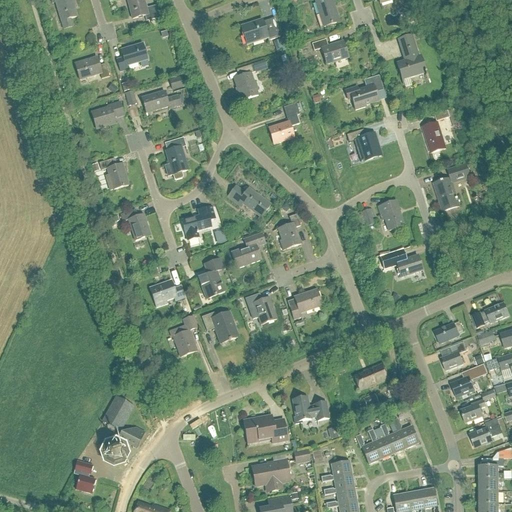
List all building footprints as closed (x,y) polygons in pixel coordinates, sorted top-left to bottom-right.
[(51,0),(52,4),(55,3),(63,30),(73,27),(70,20),(77,18),(71,0),(51,0)] [(146,10),(143,0),(126,0),(132,21),(145,17),(146,22),(159,19),(156,7),(146,10)] [(316,3),(320,16),(316,17),(319,28),(323,27),(324,28),(339,24),(333,6),(336,5),(334,0),(325,0),(325,1),(316,3)] [(280,38),(274,19),(262,23),(262,21),(241,28),(247,46),(267,40),(268,42),(280,38)] [(418,58),(411,37),(398,41),(402,53),(404,52),(407,62),(397,65),(402,81),(424,75),(425,78),(426,77),(420,58),(418,58)] [(328,48),(326,41),(311,46),(314,53),(321,50),(326,66),(348,59),(343,43),(328,48)] [(117,61),(120,73),(128,71),(127,68),(147,61),(142,45),(121,52),(123,59),(117,61)] [(99,67),(97,59),(75,65),(79,82),(100,75),(101,81),(109,78),(105,65),(99,67)] [(239,79),(234,80),(241,103),(258,97),(257,93),(258,92),(255,82),(253,82),(251,74),(255,73),(255,74),(267,70),(264,62),(256,65),(236,71),(239,79)] [(346,91),(345,93),(348,101),(352,100),(355,110),(355,112),(366,108),(365,107),(378,103),(378,102),(376,94),(376,93),(383,91),(378,77),(366,81),(368,88),(365,88),(358,91),(358,89),(355,88),(346,91)] [(170,82),(172,91),(184,87),(181,78),(170,82)] [(118,90),(113,86),(109,92),(114,95),(118,90)] [(126,95),(129,107),(136,105),(132,93),(126,95)] [(146,117),(147,117),(146,114),(168,108),(169,111),(180,108),(177,97),(166,100),(164,93),(141,100),(146,117)] [(313,104),(321,102),(319,96),(312,98),(313,104)] [(91,114),(96,131),(115,125),(114,120),(123,117),(119,104),(107,107),(107,109),(91,114)] [(268,130),(273,146),(294,140),(290,128),(296,126),(294,118),(299,116),(296,106),(283,110),(288,124),(268,130)] [(448,112),(435,116),(437,122),(450,118),(451,121),(458,119),(455,110),(448,112)] [(422,129),(431,156),(446,151),(438,124),(422,129)] [(365,163),(381,158),(374,135),(365,138),(363,131),(346,136),(349,144),(358,141),(365,163)] [(165,153),(169,166),(164,167),(167,178),(172,176),(172,177),(188,172),(181,149),(186,147),(183,139),(170,144),(172,151),(165,153)] [(106,171),(108,177),(105,177),(109,192),(112,191),(112,192),(128,187),(122,166),(117,167),(114,160),(99,165),(101,172),(106,171)] [(443,214),(459,209),(452,185),(465,181),(471,179),(467,166),(448,172),(450,178),(450,180),(434,185),(443,214)] [(227,199),(240,208),(242,205),(259,218),(257,221),(259,222),(270,207),(249,191),(245,195),(235,188),(227,199)] [(403,227),(395,203),(377,209),(381,222),(384,221),(388,232),(403,227)] [(181,221),(187,242),(199,239),(197,233),(212,229),(210,221),(215,220),(212,207),(197,211),(199,217),(181,221)] [(137,218),(135,211),(119,216),(122,224),(127,222),(135,243),(150,238),(143,216),(137,218)] [(362,213),(367,227),(373,225),(369,211),(362,213)] [(119,222),(117,216),(109,219),(112,225),(119,222)] [(279,243),(283,252),(300,246),(295,230),(300,228),(296,216),(289,219),(291,226),(278,231),(281,242),(279,243)] [(231,254),(237,270),(261,262),(256,249),(265,246),(261,235),(243,242),(246,249),(231,254)] [(402,262),(400,256),(387,260),(390,269),(396,267),(400,279),(422,272),(417,257),(402,262)] [(216,273),(221,271),(217,261),(204,266),(208,276),(198,280),(206,301),(224,294),(216,273)] [(174,290),(171,282),(149,289),(156,309),(167,305),(167,302),(174,299),(175,303),(185,300),(180,287),(174,290)] [(287,303),(289,309),(294,321),(301,318),(300,315),(322,307),(316,291),(294,298),(294,300),(287,303)] [(261,302),(259,296),(245,301),(248,308),(253,306),(260,326),(276,321),(269,299),(261,302)] [(395,305),(398,300),(393,296),(389,301),(395,305)] [(491,325),(510,318),(504,305),(472,318),(477,330),(485,326),(484,324),(490,322),(491,325)] [(238,339),(229,314),(216,318),(214,314),(201,319),(206,333),(214,330),(220,345),(238,339)] [(182,321),(184,327),(185,326),(188,333),(197,329),(192,318),(182,321)] [(462,332),(459,325),(454,327),(454,326),(434,334),(439,346),(459,338),(457,334),(462,332)] [(180,360),(196,353),(188,333),(185,326),(184,327),(169,333),(180,360)] [(511,332),(500,336),(505,351),(511,348),(511,332)] [(477,337),(480,346),(495,341),(493,333),(477,337)] [(441,361),(446,374),(463,367),(459,356),(467,353),(463,344),(450,349),(453,356),(441,361)] [(481,356),(473,358),(476,367),(484,364),(481,356)] [(511,372),(511,356),(498,360),(501,368),(502,373),(511,370),(511,372)] [(489,372),(501,368),(498,360),(486,364),(489,372)] [(369,389),(389,381),(382,365),(365,373),(365,374),(353,379),(359,393),(369,388),(369,389)] [(451,386),(457,400),(474,393),(470,383),(481,379),(477,370),(466,374),(468,379),(451,386)] [(460,412),(465,425),(484,418),(480,410),(487,407),(485,402),(496,398),(494,392),(481,397),(483,401),(471,406),(472,407),(460,412)] [(363,400),(366,408),(377,403),(374,396),(363,400)] [(102,423),(120,433),(133,408),(116,398),(102,423)] [(308,408),(307,399),(292,402),(295,419),(293,419),(294,426),(302,425),(301,423),(311,421),(311,420),(316,419),(316,423),(328,420),(325,404),(313,406),(313,407),(308,408)] [(271,417),(243,423),(245,423),(249,443),(270,439),(271,441),(271,445),(287,442),(284,425),(273,427),(272,424),(271,417)] [(398,433),(406,450),(418,445),(411,428),(401,432),(400,430),(401,430),(397,420),(392,422),(397,434),(398,433)] [(490,437),(501,432),(497,421),(485,426),(487,431),(470,437),(475,450),(492,443),(490,437)] [(386,438),(393,456),(406,450),(398,433),(397,434),(388,438),(387,435),(389,435),(385,425),(379,428),(384,439),(386,438)] [(338,428),(327,431),(330,441),(341,438),(338,428)] [(117,444),(116,446),(115,445),(108,448),(105,454),(107,461),(113,464),(120,462),(123,455),(121,448),(120,448),(121,446),(122,446),(123,443),(136,450),(145,434),(136,429),(120,434),(116,443),(117,444)] [(374,444),(381,461),(393,456),(386,438),(384,439),(376,443),(375,441),(376,440),(372,431),(367,433),(372,444),(374,444)] [(369,466),(381,461),(374,444),(372,444),(363,448),(362,446),(364,445),(360,436),(355,438),(360,450),(361,449),(369,466)] [(511,457),(511,450),(504,452),(503,460),(511,460),(511,457)] [(294,455),(296,465),(310,462),(308,452),(294,455)] [(480,467),(480,481),(498,481),(504,481),(504,475),(498,475),(498,468),(503,468),(503,460),(483,460),(483,467),(480,467)] [(251,469),(253,480),(255,488),(265,486),(271,490),(271,493),(281,491),(280,485),(289,483),(286,462),(273,464),(273,465),(251,469)] [(92,495),(95,481),(88,480),(89,476),(90,476),(93,467),(76,463),(74,472),(73,476),(79,477),(75,491),(92,495)] [(333,478),(331,478),(330,476),(321,478),(322,484),(333,481),(333,480),(351,476),(349,463),(331,467),(333,478)] [(335,491),(333,491),(333,490),(323,491),(324,497),(336,495),(335,493),(354,490),(351,476),(333,480),(333,481),(335,491)] [(478,488),(480,488),(480,494),(498,494),(498,481),(480,481),(480,482),(478,482),(478,488)] [(337,504),(336,504),(335,503),(325,505),(326,510),(338,508),(338,506),(356,503),(354,490),(335,493),(336,495),(337,504)] [(419,493),(423,511),(424,511),(434,509),(434,511),(433,511),(432,511),(438,511),(438,508),(436,508),(433,490),(419,493)] [(406,495),(409,511),(416,511),(420,511),(424,511),(423,511),(419,493),(406,495)] [(480,494),(480,507),(498,507),(498,494),(480,494)] [(409,511),(406,495),(392,498),(395,511),(409,511)] [(291,511),(289,498),(267,502),(268,508),(259,510),(258,511),(291,511)] [(338,511),(358,511),(356,503),(338,506),(338,508),(338,511)]
